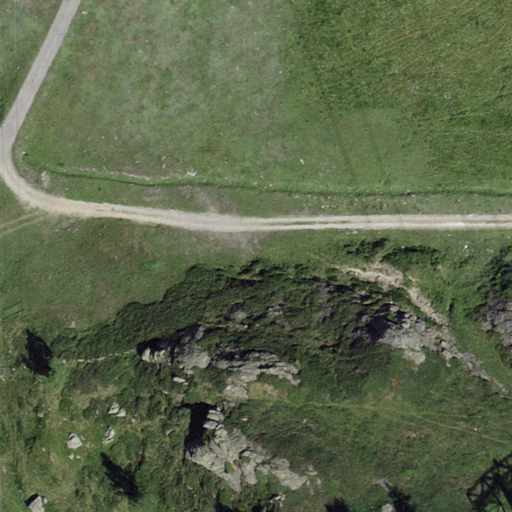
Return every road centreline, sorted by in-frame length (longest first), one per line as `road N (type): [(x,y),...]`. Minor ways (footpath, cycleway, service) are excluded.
road 1 (track): [(511,217),(241,223),(32,200),(0,174)]
road 2 (track): [(68,0),(0,140)]
